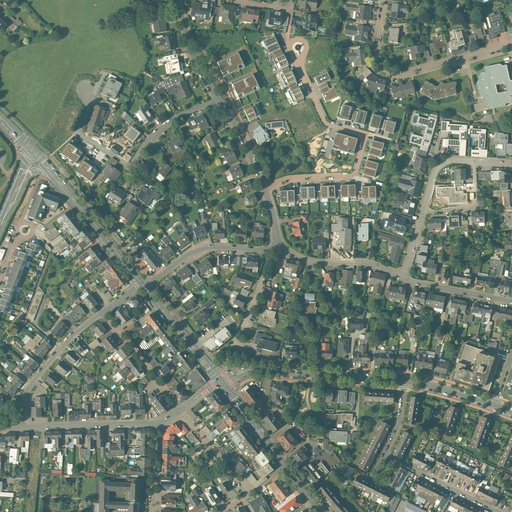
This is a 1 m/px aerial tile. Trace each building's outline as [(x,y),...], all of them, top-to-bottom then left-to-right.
[(15,0),(4,0),(3,2),(10,9),(14,5),(13,4),(16,1),(15,0)] [(298,0),(298,4),(301,5),(300,7),(305,8),(304,9),(309,10),(310,6),(315,7),(316,0),(298,0)] [(406,3),(393,1),(392,5),(391,11),(392,11),(391,17),(396,18),(396,16),(401,17),(401,11),(406,12),(406,9),(406,6),(406,3)] [(201,5),(193,4),(192,9),(192,10),(191,16),(192,16),(192,14),(196,15),(201,16),(201,18),(207,19),(209,20),(209,16),(211,5),(202,4),(201,5)] [(359,6),(346,4),(346,5),(345,10),(357,11),(356,20),(356,19),(356,20),(361,21),(362,19),(367,20),(369,21),(370,12),(371,12),(371,8),(359,6)] [(234,7),(221,5),(219,16),(223,17),(222,23),(231,24),(234,7)] [(259,11),(243,8),(243,11),(243,12),(242,14),(243,14),(242,20),(243,20),(243,19),(247,20),(247,21),(252,22),(251,24),(252,24),(253,22),(257,23),(259,11)] [(12,17),(5,10),(3,13),(9,19),(12,17)] [(270,13),(268,25),(281,27),(283,15),(270,13)] [(500,13),(492,16),(494,22),(502,19),(500,13)] [(316,17),(306,15),(306,17),(304,17),(304,20),(301,19),(301,20),(298,20),(298,19),(296,19),(295,25),(298,26),(298,23),(301,24),(301,25),(303,25),(303,29),(307,29),(307,30),(312,31),(313,27),(316,28),(317,21),(316,21),(316,17)] [(162,19),(151,22),(152,25),(153,26),(155,34),(166,32),(165,23),(169,22),(168,16),(161,17),(162,19)] [(17,19),(16,21),(12,17),(9,19),(17,28),(22,23),(20,20),(19,21),(17,19)] [(9,24),(3,18),(2,19),(1,19),(1,20),(0,20),(0,26),(4,30),(7,26),(10,24),(9,24)] [(494,22),(491,22),(493,29),(487,30),(490,40),(498,38),(496,34),(502,32),(502,33),(506,32),(502,19),(494,22)] [(11,22),(9,24),(10,24),(7,26),(13,32),(17,28),(11,22)] [(356,23),(352,22),(351,27),(345,26),(345,30),(346,31),(345,35),(351,35),(356,36),(356,40),(361,41),(366,42),(368,30),(362,30),(363,28),(362,28),(363,24),(356,23)] [(403,24),(392,25),(392,29),(389,28),(387,42),(393,43),(399,44),(399,43),(400,37),(398,37),(399,35),(400,33),(402,31),(404,30),(405,29),(406,30),(408,30),(409,30),(409,29),(410,28),(409,24),(410,24),(403,24)] [(483,26),(474,28),(476,34),(468,37),(471,46),(477,44),(477,41),(483,39),(483,37),(486,36),(483,26)] [(457,40),(449,42),(451,51),(458,49),(457,47),(464,45),(463,42),(466,41),(463,31),(455,33),(457,40)] [(444,34),(432,38),(434,44),(429,45),(432,56),(439,54),(438,49),(443,47),(444,49),(447,47),(444,34)] [(263,40),(267,47),(277,42),(274,35),(263,40)] [(173,36),(162,38),(162,39),(157,40),(156,40),(158,46),(165,45),(166,51),(174,49),(173,45),(175,44),(173,37),(173,36)] [(267,47),(270,54),(280,49),(277,42),(267,47)] [(423,46),(403,49),(404,54),(405,54),(405,55),(413,54),(415,60),(419,59),(418,54),(424,53),(424,50),(423,46)] [(360,47),(340,49),(340,54),(344,54),(345,58),(345,62),(355,61),(356,66),(358,66),(365,65),(366,65),(364,50),(360,50),(360,47)] [(273,57),(277,64),(288,59),(284,52),(273,57)] [(238,53),(217,63),(224,78),(245,67),(238,53)] [(178,59),(170,61),(172,72),(176,71),(176,73),(180,72),(178,59)] [(277,64),(280,71),(290,66),(288,59),(277,64)] [(365,65),(358,66),(359,71),(354,72),(356,80),(362,75),(368,70),(365,65)] [(511,81),(510,80),(507,66),(506,66),(502,67),(502,66),(500,65),(499,67),(498,67),(496,66),(495,68),(494,68),(492,67),(491,69),(489,69),(487,68),(486,70),(485,70),(485,73),(481,74),(478,78),(479,82),(477,83),(480,97),(480,98),(478,101),(478,104),(474,104),(474,105),(475,111),(476,111),(487,109),(488,110),(505,106),(506,106),(505,105),(511,103),(511,81)] [(284,81),(295,76),(292,69),(281,74),(284,81)] [(368,70),(362,75),(365,78),(367,81),(368,80),(366,77),(371,73),(368,70)] [(324,73),(314,78),(318,86),(331,80),(328,76),(326,77),(324,73)] [(378,79),(373,78),(370,75),(371,74),(371,73),(366,77),(368,80),(367,81),(366,83),(368,83),(367,85),(367,84),(366,86),(367,86),(365,92),(375,95),(377,89),(383,91),(386,81),(378,79)] [(252,75),(231,85),(238,100),(259,89),(252,75)] [(284,81),(287,87),(298,82),(295,76),(284,81)] [(108,78),(101,94),(114,100),(122,84),(108,78)] [(184,82),(175,86),(176,86),(168,90),(171,96),(178,92),(181,99),(189,95),(185,86),(186,86),(184,82)] [(433,86),(426,82),(420,92),(434,100),(457,94),(456,90),(455,88),(455,87),(457,84),(454,82),(444,85),(441,83),(439,86),(437,87),(435,88),(433,86)] [(400,88),(396,89),(396,87),(390,88),(392,97),(396,96),(396,97),(403,96),(403,97),(408,96),(407,95),(411,94),(410,93),(414,92),(411,83),(406,84),(406,87),(403,88),(401,83),(399,84),(400,88)] [(289,91),(292,97),(302,92),(299,86),(289,91)] [(334,87),(329,89),(330,90),(322,94),(326,103),(335,99),(333,95),(337,94),(334,87)] [(462,90),(458,87),(455,88),(456,90),(457,90),(460,91),(463,103),(468,107),(471,106),(471,103),(469,104),(466,102),(462,90)] [(163,88),(154,93),(155,94),(148,98),(152,104),(155,103),(156,103),(161,100),(159,96),(165,93),(163,88)] [(302,92),(292,97),(295,103),(306,98),(302,92)] [(244,108),(247,114),(258,108),(255,102),(244,108)] [(94,104),(88,132),(102,135),(107,110),(108,108),(94,104)] [(352,108),(343,105),(339,119),(348,121),(352,108)] [(145,108),(138,112),(143,120),(142,121),(144,125),(153,119),(147,111),(145,108)] [(247,114),(249,119),(261,113),(258,108),(247,114)] [(366,115),(362,114),(363,111),(358,110),(354,123),(363,126),(366,115)] [(130,124),(134,120),(125,112),(121,116),(130,124)] [(203,115),(191,121),(190,119),(187,121),(192,130),(202,124),(204,129),(209,127),(203,115)] [(382,117),(377,115),(376,118),(372,117),(369,126),(379,129),(382,117)] [(434,119),(429,118),(428,120),(418,117),(416,124),(421,126),(421,124),(427,126),(426,126),(428,127),(424,138),(412,135),(409,143),(421,146),(420,150),(427,152),(436,121),(434,120),(434,119)] [(286,121),(265,123),(265,128),(267,128),(267,130),(283,128),(283,126),(287,125),(286,121)] [(396,123),(387,121),(384,131),(393,133),(396,123)] [(467,127),(449,125),(448,131),(461,132),(460,141),(466,141),(466,135),(469,135),(470,130),(467,129),(467,127)] [(140,133),(131,126),(124,136),(133,143),(140,134),(140,133)] [(470,127),(470,130),(469,135),(479,136),(479,148),(484,149),(486,131),(473,130),(473,127),(470,127)] [(255,134),(253,134),(254,136),(253,137),(254,139),(255,138),(257,144),(262,142),(263,143),(265,141),(269,139),(265,129),(263,130),(255,134)] [(220,146),(213,133),(210,135),(209,134),(209,135),(209,136),(204,138),(206,142),(211,151),(217,148),(216,147),(219,146),(220,146)] [(357,140),(336,134),(332,149),(353,154),(357,140)] [(511,144),(507,145),(508,135),(503,135),(503,134),(496,134),(496,138),(493,138),(493,144),(503,145),(502,150),(497,150),(497,156),(505,156),(506,154),(511,154),(511,144)] [(176,138),(172,141),(172,142),(167,146),(171,150),(172,152),(177,147),(178,149),(182,145),(176,138)] [(71,139),(61,154),(75,163),(82,154),(79,152),(81,149),(73,144),(75,142),(71,139)] [(460,141),(448,140),(448,145),(460,146),(460,156),(465,157),(466,141),(460,141)] [(382,151),(384,144),(372,141),(370,148),(382,151)] [(171,150),(165,155),(171,162),(182,153),(178,149),(177,147),(172,152),(171,150)] [(380,158),(382,151),(370,148),(368,154),(380,158)] [(420,150),(416,149),(415,156),(417,156),(425,158),(427,152),(420,150)] [(231,150),(222,154),(227,163),(236,159),(231,150)] [(131,157),(126,154),(123,159),(127,162),(131,157)] [(425,158),(417,156),(413,171),(423,174),(428,159),(425,158)] [(77,172),(90,182),(97,171),(95,169),(96,167),(88,162),(89,160),(86,158),(77,172)] [(377,171),(379,164),(367,160),(365,167),(377,171)] [(114,165),(108,162),(102,172),(106,176),(113,180),(112,182),(119,172),(112,168),(114,165)] [(171,169),(163,163),(156,172),(159,174),(163,178),(171,169)] [(238,165),(228,169),(229,170),(233,180),(243,176),(238,165)] [(375,178),(377,171),(365,167),(363,174),(375,178)] [(465,169),(454,170),(455,183),(455,184),(463,184),(463,181),(466,180),(465,180),(465,174),(466,174),(465,169)] [(510,172),(501,172),(501,171),(491,171),(491,172),(491,178),(501,178),(502,184),(499,184),(499,191),(508,190),(508,183),(510,183),(510,172)] [(102,172),(94,184),(99,187),(106,176),(102,172)] [(491,172),(479,172),(479,178),(488,178),(488,180),(491,180),(491,178),(491,172)] [(163,178),(159,174),(156,178),(161,182),(164,179),(163,178)] [(415,179),(409,177),(408,181),(403,180),(401,186),(409,188),(407,194),(417,197),(421,183),(415,181),(415,179)] [(248,181),(239,185),(243,193),(252,189),(248,181)] [(149,190),(143,187),(139,194),(143,198),(141,201),(145,204),(149,197),(156,201),(160,195),(156,193),(150,188),(149,190)] [(467,194),(456,194),(456,188),(456,187),(454,187),(437,188),(437,192),(440,192),(440,194),(442,194),(442,197),(449,196),(450,203),(466,202),(466,197),(467,197),(467,194)] [(117,190),(113,188),(111,192),(106,199),(112,202),(113,200),(119,204),(121,201),(124,202),(125,200),(128,195),(125,193),(125,194),(117,189),(117,190)] [(499,191),(493,191),(493,197),(504,197),(504,207),(505,207),(505,208),(511,207),(511,193),(510,193),(510,190),(508,190),(499,191)] [(33,211),(31,210),(29,217),(39,221),(40,218),(41,218),(43,215),(41,214),(43,211),(44,211),(46,205),(50,206),(49,208),(53,209),(54,208),(57,209),(60,199),(54,196),(53,198),(38,193),(36,199),(38,199),(33,211)] [(254,194),(246,198),(249,206),(253,204),(253,203),(257,201),(254,194)] [(415,203),(405,201),(406,197),(398,195),(396,203),(404,206),(402,213),(411,216),(413,208),(414,203),(415,204),(415,203)] [(128,203),(120,215),(127,219),(123,223),(128,226),(137,213),(134,212),(136,208),(128,203)] [(59,219),(69,233),(81,224),(70,210),(59,219)] [(484,213),(472,213),(472,217),(468,217),(468,221),(468,226),(472,226),(472,224),(484,224),(484,213)] [(402,219),(389,216),(388,222),(389,222),(387,228),(393,229),(392,230),(404,233),(406,224),(403,223),(404,220),(402,219)] [(463,216),(449,217),(449,220),(450,226),(463,225),(463,232),(468,232),(468,226),(468,221),(463,221),(463,216)] [(411,219),(403,217),(402,219),(404,220),(403,223),(406,224),(409,225),(411,219)] [(342,219),(337,219),(337,222),(335,221),(335,225),(331,225),(331,232),(335,232),(335,236),(339,236),(339,240),(336,241),(336,246),(343,246),(350,246),(349,246),(349,241),(349,238),(350,238),(350,230),(347,230),(347,219),(342,219)] [(441,220),(428,220),(428,232),(433,232),(433,229),(441,228),(441,232),(446,231),(446,226),(446,220),(441,220)] [(297,223),(293,223),(294,226),(292,226),(293,235),(295,234),(296,237),(299,236),(300,237),(305,236),(304,231),(305,230),(304,229),(304,228),(303,223),(302,221),(301,221),(297,222),(297,223)] [(88,232),(81,224),(69,233),(74,238),(79,234),(81,237),(88,232)] [(365,224),(360,224),(360,225),(361,225),(361,228),(358,228),(358,233),(356,233),(356,238),(357,238),(357,241),(362,241),(367,241),(367,231),(369,231),(369,226),(369,224),(365,224)] [(203,225),(192,229),(196,238),(197,238),(201,236),(206,234),(203,225)] [(259,228),(253,227),(251,238),(262,240),(264,229),(263,229),(264,226),(259,226),(259,228)] [(56,228),(46,236),(51,242),(61,234),(56,228)] [(224,231),(215,231),(215,239),(218,239),(218,238),(224,238),(224,231)] [(93,240),(88,232),(81,237),(84,240),(87,244),(93,240)] [(246,232),(237,232),(236,239),(245,240),(246,232)] [(138,233),(131,239),(136,246),(143,240),(138,233)] [(184,235),(176,241),(181,248),(189,242),(184,235)] [(405,239),(391,235),(388,245),(392,246),(388,261),(397,263),(401,249),(402,249),(405,239)] [(166,236),(162,240),(166,245),(170,241),(166,236)] [(324,239),(317,239),(317,241),(312,241),(312,249),(317,249),(318,249),(325,249),(325,242),(325,239),(324,239)] [(52,250),(57,256),(70,245),(66,240),(52,250)] [(84,240),(76,247),(79,251),(87,244),(84,240)] [(40,248),(31,244),(30,246),(29,250),(36,252),(37,253),(38,250),(39,250),(40,248)] [(98,253),(93,246),(86,251),(87,251),(90,255),(92,258),(98,253)] [(61,252),(64,256),(72,251),(70,247),(61,252)] [(168,247),(160,253),(166,260),(174,253),(168,247)] [(422,252),(422,256),(417,255),(416,263),(423,264),(421,272),(426,273),(428,264),(428,261),(426,261),(427,254),(428,249),(428,247),(426,247),(425,249),(420,248),(420,252),(422,252)] [(150,255),(145,248),(137,255),(142,261),(144,259),(150,255)] [(29,250),(27,249),(26,251),(25,254),(29,256),(33,257),(33,255),(35,255),(36,252),(29,250)] [(87,251),(81,255),(85,259),(90,255),(87,251)] [(25,254),(20,252),(19,255),(18,258),(26,261),(27,258),(28,259),(29,256),(25,254)] [(98,253),(92,258),(94,260),(97,265),(104,260),(98,253)] [(154,260),(150,255),(144,259),(152,269),(153,268),(155,269),(161,264),(157,258),(154,260)] [(228,257),(218,257),(218,266),(223,266),(223,265),(228,265),(228,257)] [(26,261),(18,258),(17,260),(16,263),(24,266),(25,264),(26,264),(27,261),(26,261)] [(257,259),(247,258),(246,266),(256,268),(257,259)] [(109,259),(102,264),(106,269),(108,271),(114,266),(109,259)] [(489,267),(498,269),(501,270),(502,262),(491,259),(489,267)] [(94,260),(85,267),(89,271),(97,265),(94,260)] [(198,266),(201,270),(203,273),(207,270),(212,267),(207,260),(198,266)] [(294,262),(286,260),(285,268),(292,270),(294,262)] [(8,283),(17,286),(19,281),(20,281),(23,273),(22,273),(24,267),(24,266),(16,263),(13,262),(12,268),(13,268),(12,270),(10,270),(9,273),(11,273),(9,278),(7,277),(6,282),(7,283),(8,283)] [(195,262),(190,266),(196,274),(201,270),(198,266),(195,262)] [(302,264),(294,262),(292,270),(291,273),(297,275),(299,275),(302,264)] [(508,264),(502,262),(500,275),(504,276),(505,270),(507,270),(508,264)] [(433,265),(428,264),(426,273),(436,275),(437,265),(433,265)] [(114,266),(108,271),(112,276),(113,278),(120,273),(114,266)] [(186,267),(177,274),(183,281),(192,274),(186,267)] [(449,271),(443,269),(441,276),(441,278),(447,279),(449,271)] [(470,270),(464,269),(463,274),(462,283),(465,284),(465,285),(469,286),(469,284),(470,285),(472,274),(469,273),(470,270)] [(455,270),(453,281),(462,283),(463,274),(459,273),(459,271),(455,270)] [(351,272),(343,271),(342,281),(339,281),(339,285),(346,286),(345,289),(350,289),(351,272)] [(366,273),(358,271),(356,281),(364,282),(365,277),(366,273)] [(329,272),(326,274),(324,274),(323,281),(324,282),(323,282),(328,288),(329,287),(332,288),(333,282),(334,282),(333,281),(334,274),(330,273),(329,272)] [(113,278),(107,283),(109,286),(110,285),(112,288),(112,289),(114,291),(119,287),(119,288),(121,286),(122,286),(127,282),(124,279),(125,279),(122,275),(121,275),(120,273),(113,278)] [(382,275),(373,273),(372,279),(370,284),(376,286),(374,293),(380,295),(382,287),(383,287),(385,277),(381,276),(382,275)] [(202,281),(196,274),(193,276),(199,283),(202,281)] [(244,277),(237,275),(234,283),(242,285),(242,284),(244,277)] [(253,279),(245,277),(244,277),(242,284),(251,287),(253,279)] [(487,279),(478,277),(476,285),(485,287),(487,279)] [(171,278),(163,285),(168,291),(172,287),(175,285),(176,284),(171,278)] [(496,280),(487,279),(485,287),(490,288),(490,289),(493,289),(494,289),(496,280)] [(505,282),(502,282),(500,290),(509,292),(510,283),(505,282)] [(8,283),(7,285),(6,289),(14,292),(15,289),(16,289),(17,287),(17,286),(8,283)] [(181,291),(175,285),(172,287),(177,294),(181,291)] [(398,289),(389,287),(386,297),(396,299),(398,289)] [(404,289),(400,288),(399,288),(399,290),(398,289),(396,299),(403,300),(403,301),(404,295),(405,291),(404,291),(404,289)] [(6,289),(5,291),(4,294),(12,297),(13,295),(14,295),(15,292),(14,292),(6,289)] [(28,319),(34,321),(44,293),(38,291),(28,319)] [(280,294),(271,292),(269,297),(272,298),(271,300),(281,303),(282,298),(279,297),(280,294)] [(426,294),(414,292),(411,303),(414,304),(414,305),(421,306),(421,305),(424,306),(426,294)] [(4,294),(3,297),(2,300),(10,303),(11,300),(12,300),(13,298),(12,297),(4,294)] [(314,295),(305,294),(304,300),(305,300),(305,305),(301,305),(302,305),(304,312),(309,312),(308,315),(309,315),(309,312),(314,313),(315,309),(316,309),(313,308),(314,303),(315,303),(313,303),(313,301),(314,301),(314,295)] [(434,296),(426,294),(424,306),(432,307),(434,296)] [(97,305),(89,295),(83,300),(82,300),(85,303),(90,310),(97,305)] [(137,295),(130,301),(133,305),(136,309),(144,303),(137,295)] [(445,298),(436,296),(434,307),(443,309),(445,298)] [(245,300),(237,297),(233,304),(242,308),(245,300)] [(460,300),(453,299),(451,307),(456,308),(459,308),(460,300)] [(2,300),(1,302),(0,304),(0,305),(8,308),(9,306),(10,306),(11,303),(10,303),(2,300)] [(183,305),(188,311),(195,306),(193,303),(190,300),(183,305)] [(281,303),(271,300),(271,303),(268,302),(267,307),(276,310),(277,307),(280,307),(281,303)] [(468,302),(460,300),(459,308),(461,309),(466,310),(468,302)] [(483,305),(474,303),(473,312),(482,313),(483,305)] [(0,305),(0,311),(1,312),(2,312),(5,314),(6,311),(8,311),(9,309),(8,308),(0,305)] [(78,305),(71,310),(79,319),(85,314),(78,305)] [(492,307),(483,305),(482,313),(485,314),(485,315),(491,316),(492,311),(491,310),(492,307)] [(130,318),(122,308),(116,313),(118,315),(114,318),(120,325),(130,318)] [(455,313),(451,312),(450,320),(456,321),(457,319),(459,308),(456,308),(455,313)] [(507,310),(498,308),(496,318),(503,319),(505,320),(507,310)] [(275,313),(263,309),(261,315),(261,318),(259,318),(258,323),(266,325),(266,323),(274,325),(275,320),(274,320),(275,313)] [(71,310),(65,315),(72,325),(79,319),(71,310)] [(202,311),(193,318),(199,325),(207,318),(202,311)] [(411,314),(404,313),(403,320),(410,321),(411,314)] [(152,314),(144,320),(147,323),(139,330),(144,337),(154,329),(155,331),(162,326),(152,314)] [(422,317),(415,315),(410,337),(418,339),(420,330),(420,327),(421,321),(422,317)] [(503,319),(496,318),(494,327),(503,329),(504,326),(500,325),(501,322),(502,322),(503,319)] [(358,320),(348,320),(348,328),(353,329),(356,329),(362,329),(363,321),(358,320)] [(61,321),(51,333),(58,339),(68,327),(61,321)] [(135,322),(124,331),(128,336),(139,328),(135,322)] [(100,325),(93,330),(96,333),(97,333),(99,336),(99,337),(106,332),(100,325)] [(155,331),(155,332),(159,336),(161,339),(167,333),(162,326),(155,331)] [(224,328),(202,345),(210,355),(232,337),(224,328)] [(154,329),(144,337),(146,339),(155,332),(155,331),(154,329)] [(161,339),(168,347),(174,342),(167,333),(161,339)] [(271,337),(256,333),(253,344),(257,345),(256,349),(261,350),(272,352),(275,353),(277,344),(269,342),(271,337)] [(363,340),(363,342),(363,343),(363,346),(366,346),(366,342),(370,343),(371,333),(365,333),(364,336),(363,340)] [(42,339),(37,335),(32,340),(37,344),(42,339)] [(156,337),(152,340),(151,340),(146,344),(147,345),(149,348),(161,339),(159,336),(157,338),(156,337)] [(109,337),(102,343),(110,352),(117,346),(109,337)] [(37,344),(32,340),(27,346),(30,349),(34,352),(39,346),(37,344)] [(86,348),(80,340),(78,343),(77,342),(73,345),(80,353),(83,351),(83,350),(86,348)] [(348,340),(339,340),(338,353),(347,354),(348,340)] [(51,347),(44,341),(39,346),(34,352),(34,353),(41,358),(51,347)] [(174,342),(168,347),(171,351),(173,353),(179,348),(174,342)] [(477,349),(464,344),(452,379),(489,392),(500,357),(482,351),(477,349)] [(296,347),(285,346),(284,356),(285,356),(285,357),(289,357),(289,356),(295,357),(296,347)] [(130,355),(124,347),(118,352),(121,356),(124,360),(130,355)] [(168,347),(161,352),(164,356),(167,353),(168,354),(171,351),(168,347)] [(326,350),(321,350),(321,360),(326,360),(326,359),(331,360),(332,351),(328,351),(326,351),(326,350)] [(78,358),(70,351),(65,357),(68,360),(70,362),(71,361),(73,363),(78,358)] [(161,352),(148,362),(151,366),(164,356),(161,352)] [(188,360),(182,352),(176,357),(179,362),(182,365),(188,360)] [(393,352),(385,352),(385,355),(384,364),(392,365),(392,361),(393,352)] [(121,356),(118,353),(113,357),(112,358),(112,359),(114,362),(121,356)] [(359,354),(352,354),(352,362),(361,362),(362,354),(359,354)] [(365,355),(362,354),(361,362),(369,363),(369,355),(365,355)] [(423,355),(417,354),(415,367),(424,368),(426,359),(422,358),(423,355)] [(378,355),(375,355),(374,363),(384,364),(385,355),(378,355)] [(398,356),(398,365),(403,365),(403,366),(408,366),(408,357),(404,356),(398,356)] [(430,356),(429,359),(426,359),(424,368),(432,370),(434,357),(430,356)] [(132,357),(125,362),(128,366),(130,370),(131,371),(138,366),(132,357)] [(176,357),(171,361),(175,365),(179,362),(176,357)] [(38,365),(30,358),(24,364),(33,372),(38,365)] [(182,365),(182,366),(183,367),(187,372),(193,367),(188,360),(182,365)] [(445,364),(439,363),(437,371),(446,374),(450,362),(446,361),(445,364)] [(69,369),(61,362),(55,368),(64,376),(69,369)] [(33,372),(24,364),(19,370),(19,371),(27,378),(33,372)] [(162,368),(156,373),(161,378),(170,371),(168,368),(166,365),(162,368)] [(138,366),(131,371),(133,373),(136,377),(136,378),(143,372),(138,366)] [(126,367),(118,372),(122,378),(130,372),(129,371),(126,367)] [(180,370),(174,375),(176,379),(180,376),(181,376),(187,372),(183,367),(180,370)] [(206,382),(196,369),(188,376),(193,383),(188,387),(193,392),(206,382)] [(118,372),(113,377),(117,382),(122,378),(118,372)] [(127,378),(126,378),(129,381),(136,377),(133,373),(130,376),(127,378)] [(50,374),(45,380),(52,386),(58,380),(50,374)] [(23,383),(14,375),(12,378),(14,381),(11,384),(18,389),(23,383)] [(144,377),(137,383),(141,388),(148,382),(144,377)] [(173,379),(166,385),(169,389),(176,383),(173,379)] [(11,384),(9,382),(6,385),(8,387),(5,391),(12,397),(12,396),(15,392),(16,392),(18,389),(11,384)] [(246,385),(239,391),(241,394),(249,388),(246,385)] [(40,386),(38,386),(36,389),(36,393),(34,393),(33,395),(33,398),(34,398),(34,397),(44,397),(45,397),(46,397),(46,392),(45,391),(40,386)] [(287,388),(273,387),(272,395),(274,395),(273,402),(279,402),(280,396),(287,397),(287,394),(287,389),(287,388)] [(182,389),(177,393),(173,388),(170,390),(180,403),(188,397),(182,389)] [(241,394),(248,402),(253,398),(256,396),(249,388),(241,394)] [(213,391),(206,397),(211,405),(219,399),(213,391)] [(338,392),(338,396),(338,399),(342,399),(342,402),(354,403),(354,404),(355,393),(338,392)] [(393,395),(364,393),(363,401),(393,403),(393,395)] [(160,394),(157,396),(157,395),(154,398),(154,399),(152,400),(151,401),(153,404),(152,405),(155,409),(153,410),(157,416),(160,414),(160,416),(164,412),(165,413),(168,411),(167,410),(171,407),(160,394)] [(44,397),(34,397),(34,398),(35,407),(31,408),(31,417),(41,417),(40,408),(45,407),(45,397),(44,397)] [(420,399),(411,397),(407,424),(415,426),(420,399)] [(256,401),(253,398),(248,402),(257,414),(263,410),(260,405),(256,401)] [(219,399),(211,405),(213,407),(217,411),(217,412),(225,406),(219,399)] [(203,407),(200,402),(193,407),(199,414),(206,409),(204,406),(203,407)] [(130,406),(120,406),(121,417),(124,416),(124,415),(131,415),(130,406)] [(136,406),(135,406),(135,415),(144,414),(144,406),(136,406)] [(199,414),(193,407),(188,412),(193,419),(197,416),(199,414)] [(451,407),(442,434),(449,437),(459,409),(451,407)] [(61,408),(53,408),(53,411),(53,417),(61,417),(61,408)] [(233,416),(228,409),(221,415),(223,419),(226,421),(233,416)] [(80,411),(69,411),(69,420),(74,420),(74,419),(80,419),(80,411)] [(98,412),(98,420),(107,420),(107,412),(103,412),(98,412)] [(110,412),(107,412),(107,420),(116,420),(116,412),(115,412),(110,412)] [(271,413),(262,420),(272,434),(281,426),(271,413)] [(335,415),(324,414),(324,424),(328,424),(329,420),(335,420),(335,419),(336,419),(336,424),(342,425),(342,421),(351,422),(352,414),(340,414),(335,414),(335,415)] [(233,416),(226,421),(228,424),(231,428),(237,422),(233,416)] [(484,417),(473,447),(480,450),(491,420),(484,417)] [(226,421),(219,426),(223,430),(227,427),(226,425),(228,424),(226,421)] [(389,426),(381,422),(375,433),(383,437),(389,426)] [(169,427),(168,428),(167,429),(165,431),(166,432),(164,434),(164,436),(163,436),(163,442),(173,442),(174,438),(173,436),(172,436),(172,434),(174,433),(175,434),(176,435),(180,431),(178,428),(175,424),(174,424),(170,427),(169,427)] [(188,432),(182,424),(181,425),(178,428),(180,431),(183,435),(188,432)] [(211,433),(205,425),(201,429),(206,436),(211,433)] [(240,426),(233,431),(234,434),(236,435),(241,442),(248,436),(240,426)] [(149,429),(141,429),(140,433),(140,434),(140,439),(149,439),(149,429)] [(124,430),(113,430),(113,438),(117,438),(123,438),(124,438),(124,430)] [(82,431),(73,431),(73,439),(77,439),(77,445),(82,445),(82,431)] [(95,431),(87,431),(87,439),(95,439),(95,431)] [(347,434),(338,433),(338,432),(330,431),(329,441),(346,442),(346,443),(350,443),(350,435),(347,435),(347,434)] [(53,432),(44,432),(44,442),(44,444),(50,444),(50,439),(53,439),(53,432)] [(61,432),(53,432),(53,439),(55,439),(55,446),(60,446),(61,445),(61,432)] [(413,436),(405,432),(399,443),(407,447),(413,436)] [(15,433),(6,433),(6,437),(5,442),(9,442),(9,441),(15,441),(15,433)] [(29,442),(29,433),(20,433),(20,442),(24,442),(29,442)] [(39,433),(29,433),(29,442),(32,442),(37,442),(39,442),(39,433)] [(195,440),(190,433),(186,436),(191,443),(195,440)] [(211,433),(207,436),(210,441),(215,438),(211,433)] [(286,434),(285,433),(276,440),(277,440),(280,444),(282,446),(282,447),(283,447),(285,450),(285,451),(294,444),(293,443),(294,442),(288,433),(286,434)] [(383,437),(375,433),(369,445),(377,449),(383,437)] [(241,442),(236,435),(231,438),(233,441),(234,443),(237,445),(241,442)] [(241,442),(247,450),(255,444),(248,436),(241,442)] [(511,437),(501,465),(508,468),(511,459),(511,437)] [(149,439),(140,439),(140,441),(140,444),(140,447),(148,447),(149,439)] [(233,441),(223,449),(226,453),(227,453),(233,448),(231,445),(234,443),(233,441)] [(124,442),(117,442),(117,445),(110,445),(110,443),(105,443),(105,448),(110,448),(110,456),(124,456),(124,442)] [(247,450),(241,442),(237,445),(236,446),(242,454),(247,450)] [(334,448),(323,443),(322,449),(331,454),(334,448)] [(407,447),(399,443),(393,455),(401,459),(407,447)] [(255,444),(247,450),(249,451),(248,452),(253,459),(254,458),(260,451),(255,444)] [(377,449),(369,445),(364,456),(371,460),(377,449)] [(316,446),(310,452),(313,456),(320,451),(316,446)] [(148,447),(140,447),(140,449),(140,453),(140,455),(148,456),(148,447)] [(223,448),(218,451),(222,456),(226,453),(223,449),(223,448)] [(37,449),(33,449),(32,455),(36,455),(36,460),(39,460),(40,458),(40,450),(40,449),(37,449)] [(302,453),(299,449),(290,457),(297,466),(306,458),(302,453)] [(269,462),(260,451),(254,458),(261,467),(257,471),(260,475),(259,475),(261,478),(262,479),(265,477),(273,471),(267,464),(269,462)] [(364,456),(358,468),(365,472),(371,460),(364,456)] [(247,465),(238,457),(236,459),(240,463),(245,468),(247,465)] [(439,458),(435,466),(440,468),(444,460),(439,458)] [(424,459),(420,467),(424,469),(428,461),(424,459)] [(444,460),(440,468),(444,470),(448,462),(444,460)] [(428,461),(424,469),(428,471),(432,463),(428,461)] [(313,469),(309,464),(301,470),(308,480),(312,485),(321,478),(329,472),(321,462),(313,469)] [(448,462),(444,470),(448,472),(452,464),(448,462)] [(237,466),(235,463),(231,468),(233,470),(239,475),(245,468),(240,463),(237,466)] [(452,464),(448,472),(452,474),(456,466),(452,464)] [(406,470),(398,466),(396,471),(404,475),(406,470)] [(456,466),(452,474),(456,476),(460,468),(456,466)] [(148,468),(140,467),(140,469),(140,475),(148,476),(148,468)] [(460,468),(456,476),(460,478),(464,470),(460,468)] [(228,481),(221,469),(215,473),(221,482),(220,483),(221,485),(225,482),(228,481)] [(501,478),(510,481),(511,474),(497,469),(497,471),(500,472),(499,474),(502,474),(501,478)] [(464,470),(460,478),(464,480),(468,472),(464,470)] [(404,475),(396,471),(393,475),(401,479),(404,475)] [(468,472),(464,480),(468,482),(472,474),(468,472)] [(256,481),(250,474),(246,478),(255,489),(267,479),(265,477),(262,479),(261,478),(256,481)] [(472,474),(468,482),(472,484),(476,476),(472,474)] [(401,479),(393,475),(391,479),(399,483),(401,479)] [(476,476),(472,484),(476,486),(480,478),(476,476)] [(360,480),(356,477),(352,485),(356,488),(360,480)] [(131,479),(127,479),(127,484),(127,492),(126,503),(108,502),(109,491),(109,483),(109,481),(99,481),(99,489),(98,489),(98,490),(99,490),(99,504),(95,504),(95,511),(97,511),(107,511),(108,509),(115,509),(117,509),(128,509),(128,511),(127,511),(137,511),(138,509),(137,509),(138,507),(140,507),(140,503),(140,484),(142,485),(142,480),(131,479)] [(278,479),(269,486),(272,490),(271,492),(272,492),(273,492),(276,495),(276,498),(278,498),(281,501),(289,494),(290,493),(288,491),(289,490),(287,490),(286,488),(286,485),(283,484),(282,483),(282,481),(281,481),(280,480),(278,479)] [(399,483),(391,479),(389,484),(397,488),(399,483)] [(416,479),(412,487),(416,489),(420,481),(416,479)] [(360,480),(356,488),(361,490),(365,482),(360,480)] [(170,481),(161,481),(161,489),(175,490),(175,482),(174,482),(174,481),(173,481),(170,481)] [(420,481),(416,489),(420,491),(424,483),(420,481)] [(225,482),(221,485),(219,486),(222,490),(221,491),(223,494),(230,490),(225,482)] [(369,484),(365,482),(361,490),(365,492),(369,484)] [(127,484),(109,483),(109,491),(127,492),(127,484)] [(369,484),(365,492),(369,494),(373,486),(369,484)] [(323,485),(317,491),(326,502),(332,496),(323,485)] [(432,487),(428,485),(424,493),(428,495),(432,487)] [(499,493),(501,489),(493,485),(491,489),(499,493)] [(373,486),(369,494),(373,496),(377,488),(373,486)] [(195,487),(192,490),(196,497),(200,495),(195,487)] [(432,487),(428,495),(432,497),(436,489),(432,487)] [(484,489),(480,487),(476,495),(480,497),(484,489)] [(381,490),(377,488),(373,496),(378,498),(381,490)] [(209,491),(205,494),(212,505),(215,503),(216,504),(220,502),(213,490),(209,492),(209,491)] [(386,492),(381,490),(378,498),(382,500),(386,492)] [(444,493),(440,491),(436,499),(440,501),(444,493)] [(488,491),(484,499),(488,501),(492,493),(488,491)] [(395,497),(386,492),(382,500),(389,504),(391,501),(392,502),(395,497)] [(449,495),(444,493),(440,501),(444,503),(449,495)] [(492,493),(488,501),(492,503),(493,502),(496,495),(492,493)] [(496,495),(493,502),(497,503),(501,495),(497,493),(496,495)] [(199,505),(193,496),(188,500),(191,505),(194,503),(199,511),(203,511),(208,510),(203,502),(199,505)] [(335,511),(341,506),(332,496),(326,502),(334,511),(335,511)] [(166,497),(161,497),(161,501),(160,505),(161,505),(164,505),(166,505),(168,505),(172,505),(172,502),(175,502),(175,498),(166,497)] [(261,497),(250,504),(246,507),(249,511),(253,511),(254,511),(256,511),(261,509),(262,511),(269,511),(266,506),(261,497)] [(295,497),(279,510),(280,511),(281,511),(291,511),(301,504),(295,497)] [(391,505),(387,511),(392,511),(400,499),(395,497),(392,502),(391,505)] [(455,498),(451,506),(455,508),(459,500),(455,498)] [(463,502),(459,500),(455,508),(459,510),(463,502)] [(199,511),(194,503),(191,505),(193,509),(190,511),(199,511)] [(426,511),(409,503),(407,508),(413,511),(426,511)]
